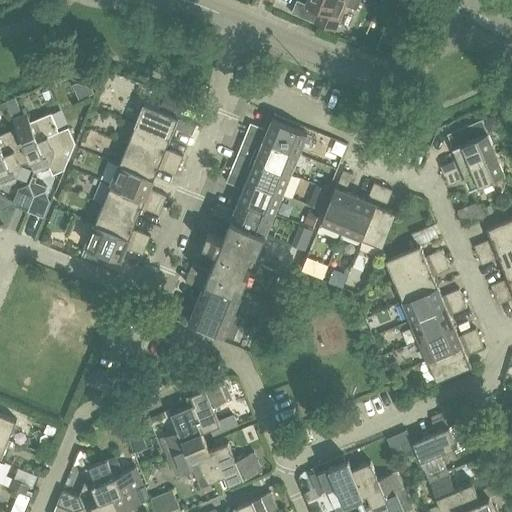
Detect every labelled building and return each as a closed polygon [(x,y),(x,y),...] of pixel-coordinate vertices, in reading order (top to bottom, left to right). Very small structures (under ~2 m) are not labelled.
[(355,10),(358,1),(355,0),(307,0),(306,4),(296,0),(291,12),(335,31),(346,6),(355,10)] [(408,0),(398,0),(397,5),(405,9),(408,0)] [(159,109),(179,117),(185,103),(165,95),(159,109)] [(6,102),(0,104),(0,108),(1,111),(9,108),(6,102)] [(136,123),(171,138),(175,128),(193,135),(196,125),(184,120),(184,119),(179,117),(159,109),(144,102),(136,123)] [(18,129),(30,161),(35,171),(49,165),(53,175),(65,170),(76,143),(69,127),(59,131),(52,114),(30,123),(27,114),(14,119),(18,129)] [(247,133),(299,154),(307,133),(273,118),(268,130),(251,123),(247,133)] [(441,166),(444,175),(497,154),(482,119),(447,134),(457,159),(441,166)] [(136,123),(127,144),(180,165),(184,156),(166,149),(171,138),(136,123)] [(0,181),(1,185),(15,179),(20,165),(30,161),(18,129),(0,136),(0,181)] [(299,154),(247,133),(243,142),(260,149),(256,160),(291,174),(299,154)] [(176,175),(180,165),(127,144),(119,163),(154,178),(159,167),(176,175)] [(505,174),(497,154),(444,175),(448,185),(466,178),(470,189),(505,174)] [(291,174),(256,160),(251,170),(234,162),(230,172),(283,194),(291,174)] [(150,189),(154,178),(119,163),(111,184),(164,205),(168,195),(150,189)] [(336,187),(336,186),(322,222),(344,231),(358,196),(347,191),(353,174),(344,170),(336,187)] [(283,194),(230,172),(226,182),(244,189),(239,200),(274,214),(283,194)] [(32,176),(29,184),(34,196),(46,192),(47,188),(35,182),(36,178),(32,176)] [(358,196),(344,231),(363,239),(386,187),(374,182),(368,200),(358,196)] [(160,215),(164,205),(111,184),(103,204),(138,219),(142,208),(160,215)] [(309,204),(323,209),(331,189),(317,184),(309,204)] [(386,187),(363,239),(383,247),(398,212),(387,207),(394,191),(386,187)] [(0,195),(0,209),(1,211),(13,205),(14,201),(0,195)] [(226,218),(266,234),(274,214),(239,200),(235,210),(217,203),(214,213),(226,218)] [(134,228),(138,219),(103,204),(95,224),(148,245),(151,236),(134,228)] [(474,246),(478,256),(511,241),(511,216),(486,227),(491,238),(474,246)] [(246,271),(249,262),(253,253),(257,255),(266,234),(226,218),(226,219),(231,221),(223,239),(208,233),(203,245),(218,251),(210,271),(192,264),(189,272),(241,294),(250,273),(246,271)] [(95,224),(86,244),(82,255),(105,264),(109,254),(121,259),(126,248),(143,255),(148,245),(95,224)] [(304,249),(312,229),(299,224),(291,244),(304,249)] [(499,258),(503,267),(511,263),(511,241),(478,256),(482,265),(499,258)] [(386,259),(395,281),(447,258),(443,249),(425,256),(421,244),(386,259)] [(451,268),(447,258),(395,281),(403,301),(438,286),(434,275),(451,268)] [(491,285),(495,295),(511,288),(511,263),(503,267),(508,278),(491,285)] [(271,284),(277,271),(261,264),(256,278),(271,284)] [(202,289),(198,300),(233,314),(241,294),(189,272),(185,282),(202,289)] [(403,301),(411,320),(463,298),(460,289),(442,296),(438,286),(403,301)] [(511,288),(495,295),(499,305),(511,299),(511,288)] [(468,308),(463,298),(411,320),(420,340),(455,326),(450,315),(468,308)] [(242,318),(233,314),(198,300),(194,310),(177,303),(172,312),(185,318),(224,335),(225,334),(234,338),(242,318)] [(420,340),(428,360),(480,338),(476,329),(459,336),(455,326),(420,340)] [(484,348),(480,338),(428,360),(437,381),(472,366),(467,355),(484,348)] [(186,395),(190,404),(203,432),(221,424),(214,406),(232,399),(224,379),(186,395)] [(203,432),(190,404),(171,412),(179,430),(160,438),(168,456),(206,441),(203,432)] [(136,405),(118,413),(125,430),(144,422),(136,405)] [(0,435),(9,439),(17,419),(0,411),(0,435)] [(443,412),(432,417),(438,431),(449,427),(443,412)] [(413,441),(430,480),(448,472),(440,453),(458,446),(450,426),(413,441)] [(133,442),(144,438),(140,428),(129,432),(133,442)] [(0,459),(1,460),(9,439),(0,435),(0,459)] [(210,450),(206,441),(168,456),(176,475),(195,468),(202,485),(221,478),(210,450)] [(210,450),(221,478),(224,487),(263,471),(255,452),(236,460),(228,442),(210,450)] [(313,467),(315,473),(310,475),(319,494),(337,486),(344,504),(363,496),(352,469),(349,459),(345,461),(343,455),(313,467)] [(63,489),(58,504),(76,511),(135,487),(144,483),(136,466),(124,471),(119,461),(111,464),(108,459),(81,469),(86,480),(79,496),(63,489)] [(363,496),(367,505),(405,489),(397,471),(379,479),(372,461),(352,469),(363,496)] [(473,511),(471,505),(481,500),(473,482),(456,489),(448,472),(430,480),(443,511),(473,511)] [(26,494),(29,484),(13,478),(13,479),(10,487),(19,491),(26,494)] [(145,486),(137,489),(142,502),(150,499),(145,486)] [(142,503),(135,487),(76,511),(58,504),(54,511),(130,511),(129,508),(142,503)] [(367,505),(369,511),(403,511),(413,508),(405,489),(367,505)] [(276,511),(279,511),(271,492),(233,508),(234,511),(276,511)] [(490,496),(481,500),(471,505),(473,511),(498,511),(496,506),(494,507),(490,496)]
